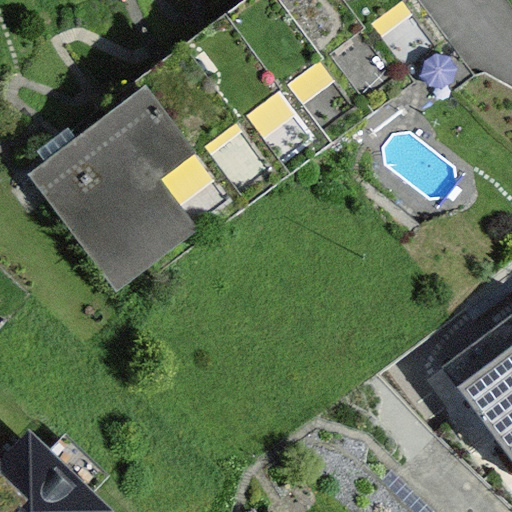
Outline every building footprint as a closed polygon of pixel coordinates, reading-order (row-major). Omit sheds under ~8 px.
[(339,0),(263,0),(237,19),(327,138),(398,83),(339,0)] [(286,170),(327,138),(237,19),(195,50),(286,170)] [(244,203),(286,170),(195,50),(153,80),(244,203)] [(203,235),(244,203),(153,80),(111,110),(203,235)] [(161,267),(203,235),(111,110),(70,141),(161,267)] [(120,300),(161,267),(70,141),(28,171),(120,300)] [(511,322),(489,345),(511,367),(511,392),(506,399),(511,405),(511,322)] [(0,465),(0,511),(103,511),(39,442),(6,473),(0,465)]
